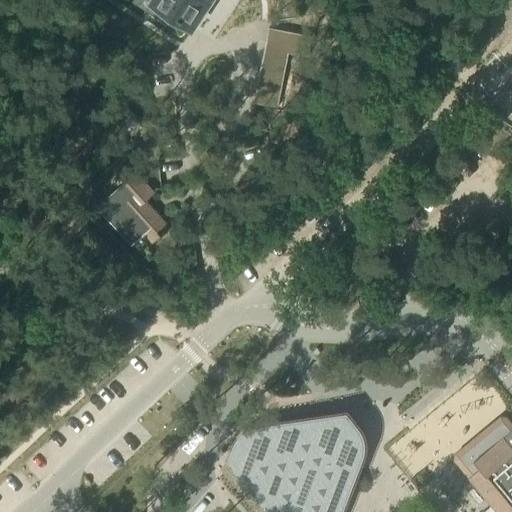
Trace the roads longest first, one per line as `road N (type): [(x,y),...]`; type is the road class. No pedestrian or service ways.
road 1 (track): [(511,44),(223,319)]
road 2 (unclassified): [(21,511),(223,319)]
